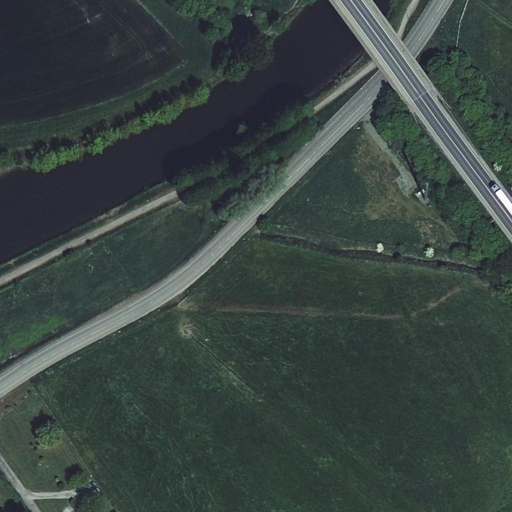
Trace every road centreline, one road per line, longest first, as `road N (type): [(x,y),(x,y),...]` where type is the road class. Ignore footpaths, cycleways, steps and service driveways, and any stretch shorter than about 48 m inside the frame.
road 1 (secondary): [(0,387),(182,280),(399,65),(445,0)]
road 2 (trunk): [(345,0),(511,222)]
